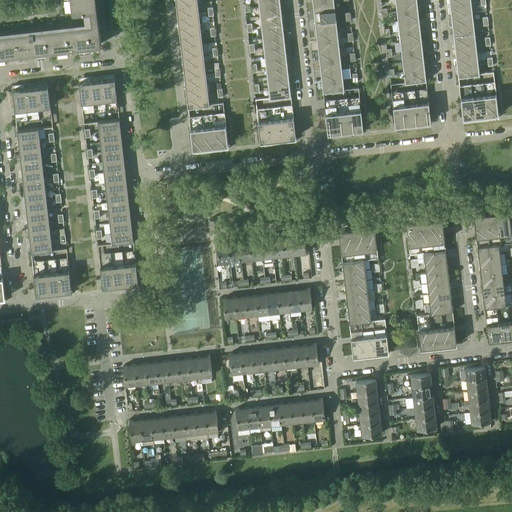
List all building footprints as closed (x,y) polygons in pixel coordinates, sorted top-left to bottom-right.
[(34,48),(35,51),(101,44),(98,21),(95,21),(92,0),(0,0),(0,55),(7,54),(7,51),(34,48)] [(333,0),(312,0),(314,10),(335,7),(333,0)] [(417,0),(398,0),(395,0),(396,11),(418,8),(417,0)] [(198,12),(197,2),(176,5),(177,15),(198,12)] [(471,2),(449,4),(450,7),(450,9),(451,15),(472,12),(471,2)] [(280,3),(259,5),(260,15),(281,13),(280,3)] [(335,7),(314,10),(315,20),(336,17),(335,7)] [(418,8),(396,11),(397,21),(419,18),(418,8)] [(200,23),(198,12),(177,15),(178,25),(200,23)] [(472,12),(451,15),(451,17),(451,19),(452,25),(473,23),(472,12)] [(281,13),(260,15),(261,26),(283,23),(281,13)] [(336,17),(315,20),(316,30),(337,28),(336,17)] [(419,18),(397,21),(399,31),(420,28),(419,18)] [(201,33),(200,23),(178,25),(179,35),(201,33)] [(283,23),(261,26),(262,36),(284,33),(283,23)] [(473,23),(452,25),(452,27),(452,29),(453,35),(474,33),(473,23)] [(337,28),(316,30),(317,40),(338,38),(337,28)] [(420,28),(399,31),(400,41),(421,38),(420,28)] [(202,43),(201,33),(179,35),(180,46),(202,43)] [(284,33),(262,36),(264,46),(285,44),(284,33)] [(474,33),(453,35),(453,37),(454,39),(454,45),(475,43),(474,33)] [(338,38),(317,40),(318,50),(339,48),(338,38)] [(401,51),(422,49),(421,38),(400,41),(401,51)] [(203,53),(202,43),(180,46),(182,56),(203,53)] [(475,43),(454,45),(454,47),(455,49),(455,55),(477,53),(475,43)] [(285,44),(264,46),(265,56),(286,54),(285,44)] [(339,48),(318,50),(319,60),(340,58),(339,48)] [(422,49),(401,51),(402,61),(424,59),(422,49)] [(204,64),(203,53),(182,56),(183,66),(204,64)] [(477,53),(455,55),(456,57),(456,59),(457,66),(478,63),(477,53)] [(286,54),(265,56),(266,67),(287,64),(286,54)] [(340,58),(319,60),(321,70),(342,68),(340,58)] [(424,59),(402,61),(403,71),(425,69),(424,66),(424,59)] [(478,63),(457,66),(457,67),(457,70),(458,76),(479,74),(478,63)] [(205,74),(204,64),(183,66),(184,76),(205,74)] [(287,64),(266,67),(267,77),(288,75),(287,64)] [(342,68),(321,70),(322,81),(343,78),(351,77),(350,67),(342,68)] [(425,69),(403,71),(404,81),(426,79),(425,72),(425,69)] [(206,84),(205,74),(184,76),(185,87),(206,84)] [(288,75),(267,77),(268,87),(290,85),(288,75)] [(103,78),(105,99),(117,97),(114,77),(103,78)] [(91,80),(93,100),(105,99),(103,78),(91,80)] [(343,78),(322,81),(323,91),(344,88),(343,78)] [(91,80),(79,81),(80,90),(81,102),(82,102),(93,100),(91,80)] [(208,94),(206,84),(185,87),(186,97),(208,94)] [(48,85),(36,86),(38,106),(49,105),(50,105),(49,93),(48,85)] [(290,85),(268,87),(269,98),(291,95),(290,85)] [(36,86),(24,88),(26,107),(38,106),(36,86)] [(24,88),(12,89),(14,109),(15,109),(26,107),(24,88)] [(209,105),(208,94),(186,97),(187,107),(209,105)] [(496,94),(484,95),(486,114),(487,114),(493,114),(498,113),(496,94)] [(484,95),(472,96),(475,116),(481,115),(486,114),(484,95)] [(472,96),(460,98),(462,117),(475,116),(472,96)] [(428,101),(416,102),(418,122),(430,121),(428,101)] [(416,102),(405,103),(407,123),(410,123),(417,122),(418,122),(416,102)] [(405,103),(392,105),(395,125),(399,124),(405,123),(407,123),(405,103)] [(361,108),(349,110),(351,130),(353,129),(359,129),(363,128),(361,108)] [(349,110),(337,111),(339,131),(340,131),(347,130),(351,130),(349,110)] [(337,111),(325,112),(328,132),(335,131),(339,131),(337,111)] [(293,116),(281,117),(283,138),(296,136),(293,116)] [(281,117),(269,118),(272,139),(283,138),(281,117)] [(118,118),(98,120),(98,121),(99,131),(120,128),(119,118),(118,118)] [(269,118),(257,120),(260,140),(272,139),(269,118)] [(226,123),(213,125),(216,145),(228,144),(226,123)] [(213,125),(202,126),(204,147),(216,145),(213,125)] [(202,126),(190,127),(192,148),(204,147),(202,126)] [(18,130),(17,130),(18,140),(39,138),(38,128),(18,130)] [(120,128),(99,131),(100,141),(121,139),(120,128)] [(39,138),(18,140),(19,150),(40,148),(39,138)] [(121,139),(100,141),(101,151),(123,149),(121,139)] [(40,148),(19,150),(20,160),(41,158),(40,148)] [(123,149),(101,151),(102,161),(124,159),(123,149)] [(41,158),(20,160),(22,171),(42,168),(41,158)] [(124,159),(102,161),(104,172),(125,169),(124,159)] [(42,168),(22,171),(23,181),(44,179),(42,168)] [(104,172),(98,172),(99,182),(105,182),(126,179),(125,169),(104,172)] [(44,179),(23,181),(24,191),(45,189),(44,179)] [(126,179),(105,182),(106,192),(127,190),(126,179)] [(45,189),(24,191),(25,201),(46,199),(45,189)] [(127,190),(106,192),(107,202),(128,200),(127,190)] [(46,199),(25,201),(26,212),(47,209),(46,199)] [(128,200),(107,202),(108,212),(130,210),(128,200)] [(47,209),(26,212),(27,222),(48,219),(47,209)] [(511,231),(510,220),(510,218),(509,209),(473,213),(474,213),(473,213),(476,235),(511,231)] [(130,210),(108,212),(110,223),(131,220),(130,210)] [(219,217),(209,218),(210,230),(220,229),(219,217)] [(444,240),(442,217),(406,221),(407,231),(408,244),(444,240)] [(48,219),(27,222),(28,232),(49,230),(49,224),(48,219)] [(110,223),(104,223),(105,233),(111,233),(132,230),(131,220),(110,223)] [(375,235),(374,224),(338,228),(341,251),(377,247),(375,235)] [(49,230),(28,232),(30,242),(51,240),(49,230)] [(132,230),(111,233),(112,242),(112,243),(132,241),(133,241),(132,230)] [(303,233),(293,234),(295,253),(306,252),(303,233)] [(295,253),(293,234),(282,235),(284,255),(295,253)] [(282,235),(271,236),(273,256),(284,255),(282,235)] [(271,236),(260,238),(262,257),(263,263),(274,262),(273,256),(271,236)] [(260,238),(249,239),(251,258),(262,257),(260,238)] [(249,239),(238,240),(240,260),(251,258),(249,239)] [(51,240),(30,242),(31,252),(32,252),(52,250),(52,249),(51,240)] [(238,240),(227,241),(229,261),(240,260),(238,240)] [(219,262),(229,261),(227,241),(217,243),(219,262)] [(477,246),(478,256),(500,253),(499,243),(477,246)] [(424,252),(425,262),(446,259),(445,250),(424,252)] [(501,264),(500,253),(478,256),(479,266),(501,264)] [(364,259),(342,262),(343,271),(365,269),(369,268),(368,259),(364,259)] [(447,270),(446,259),(425,262),(426,272),(447,270)] [(135,261),(124,263),(126,283),(138,282),(136,261),(135,261)] [(124,263),(112,264),(114,284),(126,283),(124,263)] [(501,264),(479,266),(480,273),(480,276),(502,274),(507,273),(506,263),(501,264)] [(101,265),(100,265),(101,277),(102,286),(103,286),(114,284),(112,264),(101,265)] [(57,270),(59,291),(71,290),(69,269),(57,270)] [(365,269),(343,271),(345,281),(366,279),(372,278),(371,269),(365,270),(365,269)] [(45,272),(48,292),(59,291),(57,270),(45,272)] [(448,280),(447,270),(426,272),(427,282),(448,280)] [(33,273),(36,294),(48,292),(45,272),(33,273)] [(504,284),(502,274),(480,276),(481,286),(504,284)] [(366,279),(345,281),(346,291),(367,289),(373,288),(372,279),(366,280),(366,279)] [(450,290),(448,280),(427,282),(428,292),(450,290)] [(505,294),(504,284),(481,286),(483,296),(505,294)] [(310,288),(299,289),(301,308),(312,307),(310,288)] [(299,289),(288,290),(290,310),(301,308),(299,289)] [(368,299),(367,289),(346,291),(347,302),(368,299)] [(288,290),(277,291),(279,311),(290,310),(288,290)] [(451,300),(450,290),(428,292),(429,302),(451,300)] [(277,291),(266,293),(268,312),(279,311),(277,291)] [(266,293),(255,294),(257,313),(268,312),(266,293)] [(505,294),(483,296),(483,299),(484,306),(511,303),(510,293),(505,294)] [(255,294),(244,295),(247,315),(257,313),(255,294)] [(244,295),(233,296),(235,316),(247,315),(244,295)] [(233,296),(223,298),(225,317),(235,316),(233,296)] [(370,309),(368,299),(347,302),(348,312),(370,309)] [(452,310),(451,300),(429,302),(430,312),(452,310)] [(370,309),(348,312),(349,321),(371,319),(377,318),(376,309),(370,310),(370,309)] [(511,317),(486,321),(488,339),(511,336),(511,317)] [(456,343),(454,324),(418,328),(419,336),(420,347),(456,343)] [(387,340),(386,332),(351,336),(353,355),(388,350),(387,340)] [(316,343),(305,344),(307,364),(318,362),(316,343)] [(305,344),(294,345),(297,365),(307,364),(305,344)] [(294,345),(283,347),(286,366),(297,365),(294,345)] [(283,347),(272,348),(275,367),(286,366),(283,347)] [(272,348),(262,349),(264,369),(275,367),(272,348)] [(262,349),(251,350),(253,370),(264,369),(262,349)] [(251,350),(240,352),(242,371),(253,370),(251,350)] [(240,352),(229,353),(232,372),(233,380),(243,379),(242,371),(240,352)] [(209,355),(199,356),(201,376),(212,375),(209,355)] [(199,356),(188,358),(190,377),(201,376),(199,356)] [(188,358),(177,359),(179,378),(190,377),(188,358)] [(177,359),(166,360),(168,379),(179,378),(177,359)] [(166,360),(155,361),(157,381),(168,379),(166,360)] [(155,361),(144,363),(147,382),(157,381),(155,361)] [(144,363),(133,364),(136,383),(147,382),(144,363)] [(133,364),(123,365),(125,384),(136,383),(133,364)] [(465,368),(466,379),(486,376),(484,366),(482,366),(465,368)] [(410,374),(412,385),(431,383),(430,372),(410,374)] [(486,376),(466,379),(468,389),(487,387),(486,376)] [(356,380),(357,391),(376,389),(375,378),(356,380)] [(431,383),(412,385),(413,396),(432,393),(431,383)] [(487,387),(468,389),(469,401),(488,398),(487,387)] [(376,389),(357,391),(358,402),(378,400),(376,389)] [(432,393),(413,396),(414,407),(434,405),(432,393)] [(322,398),(312,399),(314,419),(324,417),(322,398)] [(488,398),(469,401),(470,411),(489,409),(488,398)] [(312,399),(301,401),(303,420),(314,419),(312,399)] [(378,400),(358,402),(360,413),(379,411),(378,400)] [(301,401),(290,402),(292,421),(303,420),(301,401)] [(290,402),(279,403),(281,422),(292,421),(290,402)] [(279,403),(268,404),(270,424),(281,422),(279,403)] [(268,404),(257,406),(259,425),(270,424),(268,404)] [(434,405),(414,407),(415,417),(435,415),(434,405)] [(257,406),(246,407),(248,426),(259,425),(257,406)] [(246,407),(236,408),(238,427),(248,426),(246,407)] [(489,409),(470,411),(471,422),(491,420),(489,409)] [(218,430),(216,410),(205,412),(208,431),(218,430)] [(379,411),(360,413),(361,424),(380,421),(379,411)] [(205,412),(194,413),(197,432),(208,431),(205,412)] [(194,413),(183,414),(186,433),(197,432),(194,413)] [(183,414),(172,415),(175,435),(186,433),(183,414)] [(172,415),(162,417),(164,436),(175,435),(172,415)] [(435,415),(415,417),(417,429),(436,426),(435,415)] [(162,417),(151,418),(153,437),(154,442),(164,441),(164,436),(162,417)] [(151,418),(140,419),(142,438),(153,437),(151,418)] [(131,440),(142,438),(140,419),(129,420),(131,440)] [(380,421),(361,424),(362,435),(381,432),(380,421)] [(273,453),(272,446),(264,447),(264,448),(262,448),(263,454),(273,453)]
